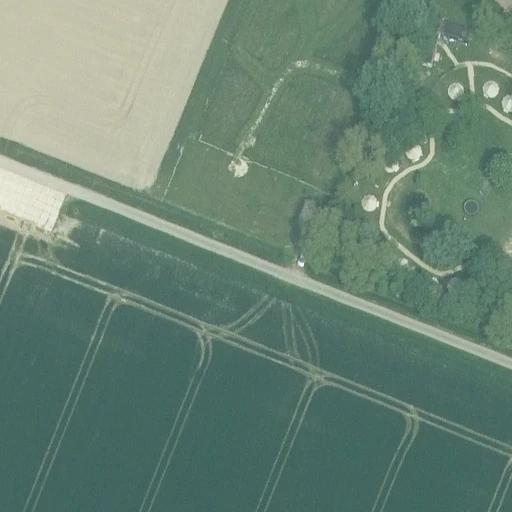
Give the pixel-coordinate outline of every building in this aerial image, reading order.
[(429,18),(416,65),(430,68),(442,22),(429,18)] [(419,82),(419,83),(419,84),(419,86),(419,87),(420,88),(420,89),(421,90),(421,91),(422,92),(423,93),(424,94),(425,94),(426,95),(427,96),(428,96),(429,96),(430,97),(432,97),(433,97),(434,97),(435,97),(436,96),(437,96),(439,96),(440,95),(441,94),(442,93),(443,92),(444,91),(444,90),(445,89),(445,88),(446,87),(446,85),(446,84),(446,83),(446,82),(446,81),(446,79),(445,78),(445,77),(444,76),(444,75),(443,74),(442,73),(441,72),(440,72),(439,71),(438,71),(437,70),(436,70),(435,69),(434,69),(432,69),(431,69),(430,70),(429,70),(428,70),(427,71),(426,71),(425,72),(424,73),(423,74),(422,74),(421,75),(421,76),(420,77),(420,79),(419,80),(419,81),(419,82)] [(473,80),(468,93),(481,98),(486,85),(473,80)] [(483,172),(467,171),(466,188),(482,189),(483,172)] [(0,259),(10,262),(13,249),(0,246),(0,259)]
